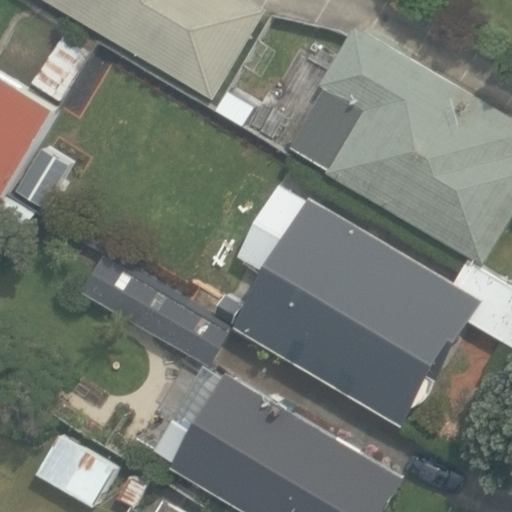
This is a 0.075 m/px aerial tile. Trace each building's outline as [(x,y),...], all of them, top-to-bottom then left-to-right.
[(58,0),(221,97),(275,7),(262,0),(58,0)] [(337,168),(495,261),(511,231),(511,107),(366,21),(330,81),(337,85),(303,142),(340,164),(337,168)] [(71,27),(40,78),(69,95),(99,45),(71,27)] [(0,214),(65,106),(0,67),(0,214)] [(273,273),(243,323),(407,423),(434,379),(443,385),(481,322),(511,340),(511,281),(477,259),(465,279),(320,190),(317,195),(288,178),(242,253),(273,273)] [(90,290),(218,364),(239,327),(112,253),(90,290)] [(260,511),(391,511),(414,474),(227,366),(172,461),(260,511)] [(46,470),(103,504),(126,466),(68,432),(46,470)] [(204,511),(176,495),(166,511),(155,511),(143,505),(156,481),(139,471),(125,496),(139,504),(134,511),(204,511)]
